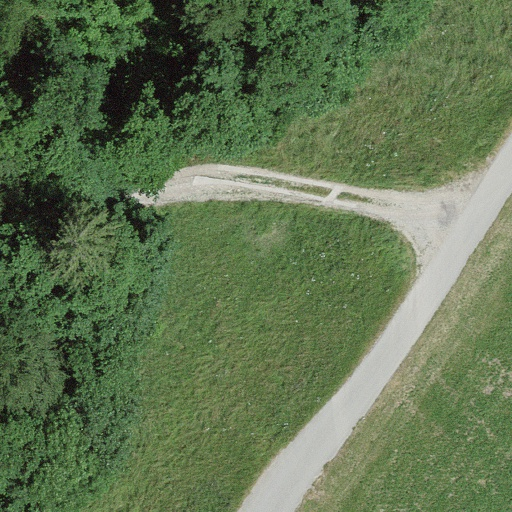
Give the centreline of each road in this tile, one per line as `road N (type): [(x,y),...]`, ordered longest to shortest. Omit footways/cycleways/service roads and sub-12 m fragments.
road 1 (track): [(473,215),(388,210),(208,178),(0,217)]
road 2 (unclassified): [(511,160),(265,511)]
